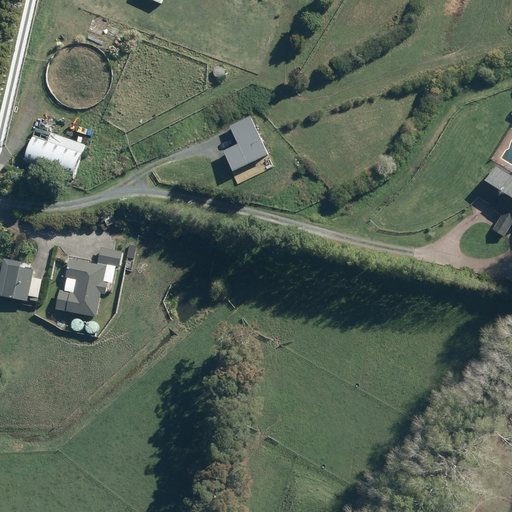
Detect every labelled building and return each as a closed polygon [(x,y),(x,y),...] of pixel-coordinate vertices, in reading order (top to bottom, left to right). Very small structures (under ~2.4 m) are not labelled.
[(23,114),(32,86),(22,83),(12,110),(23,114)] [(85,147),(34,130),(23,163),(75,180),(85,147)] [(511,170),(497,160),(473,194),(499,213),(490,226),(502,235),(511,222),(511,170)] [(109,283),(105,282),(107,268),(118,270),(121,254),(99,250),(96,265),(68,260),(65,279),(76,281),(74,294),(58,291),(54,311),(98,319),(102,296),(106,297),(109,283)] [(32,278),(35,267),(3,260),(0,274),(0,300),(26,306),(28,300),(38,302),(43,280),(32,278)] [(74,332),(75,332),(77,332),(79,332),(80,332),(81,331),(82,330),(83,329),(84,328),(84,327),(84,326),(84,324),(84,323),(84,322),(83,321),(82,320),(81,319),(80,318),(79,318),(78,317),(76,317),(75,317),(74,318),(73,318),(72,319),(71,320),(70,321),(69,322),(69,324),(69,325),(69,326),(70,328),(70,329),(71,330),(72,331),(73,332),(74,332)] [(90,335),(91,336),(93,336),(94,335),(95,335),(97,334),(98,334),(98,333),(99,331),(100,330),(100,329),(100,328),(100,326),(99,325),(99,324),(98,323),(97,322),(96,321),(95,321),(93,321),(92,321),(91,321),(90,321),(88,322),(87,322),(86,323),(86,325),(85,326),(85,327),(85,328),(85,330),(85,331),(86,332),(87,333),(88,334),(89,335),(90,335)]
